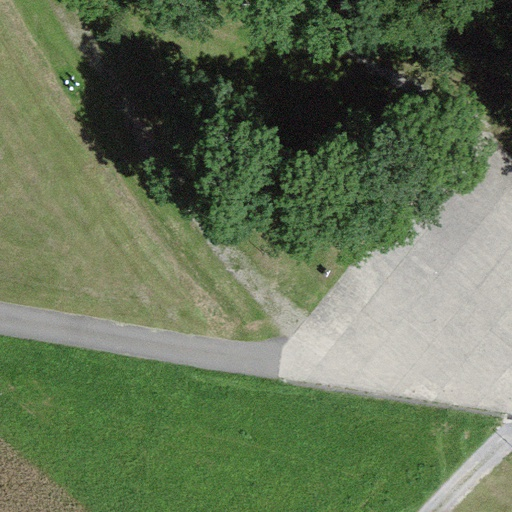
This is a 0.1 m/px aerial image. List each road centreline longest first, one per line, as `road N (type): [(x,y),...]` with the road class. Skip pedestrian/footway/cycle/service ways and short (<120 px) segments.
road 1 (track): [(0,319),(511,400)]
road 2 (track): [(354,375),(200,193),(62,0)]
